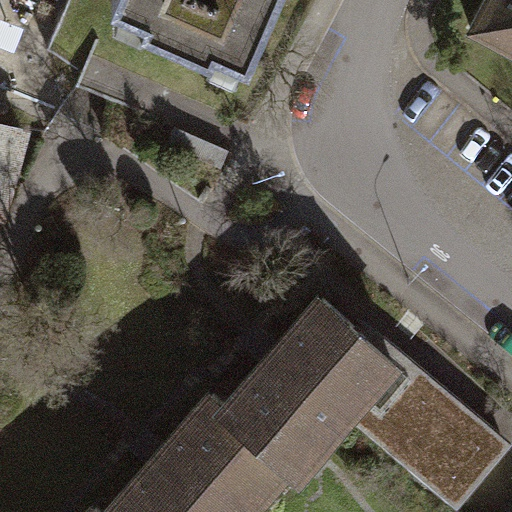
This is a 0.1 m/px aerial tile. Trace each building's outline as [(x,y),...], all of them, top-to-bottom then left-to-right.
[(114,0),(240,55),(264,0),(114,0)] [(511,46),(511,0),(481,0),(469,23),(511,46)] [(0,130),(0,171),(11,134),(0,130)] [(361,412),(407,361),(324,286),(224,395),(298,462),(306,470),(361,412)] [(407,361),(361,412),(464,491),(509,445),(407,361)] [(252,511),(298,462),(224,395),(213,385),(101,508),(106,511),(252,511)] [(106,511),(101,508),(92,499),(79,511),(106,511)]
